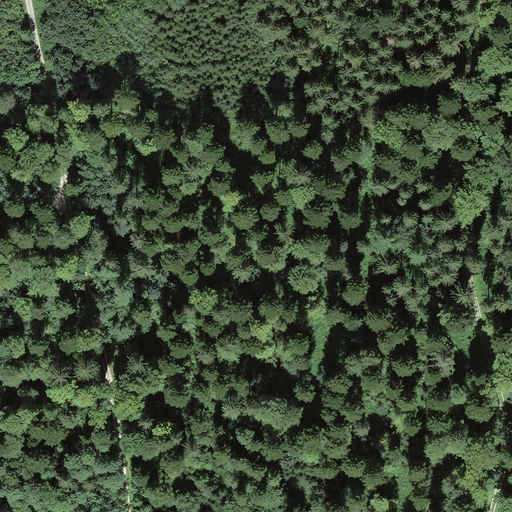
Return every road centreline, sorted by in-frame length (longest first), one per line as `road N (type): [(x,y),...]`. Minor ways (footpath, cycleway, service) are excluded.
road 1 (track): [(29,0),(117,425),(126,511)]
road 2 (track): [(490,511),(505,418),(456,202),(481,0)]
